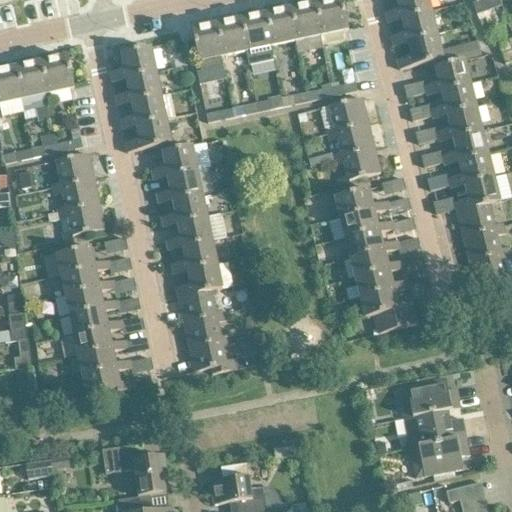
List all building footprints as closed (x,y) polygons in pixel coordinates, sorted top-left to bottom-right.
[(388,26),(403,22),(402,21),(432,14),(428,0),(397,0),(400,12),(386,16),(388,26)] [(342,1),(317,6),(323,37),(349,32),(342,1)] [(317,6),(292,12),(299,42),(323,37),(317,6)] [(292,12),(267,17),(274,48),(299,42),(292,12)] [(394,49),(408,45),(408,44),(438,37),(432,14),(402,21),(403,22),(406,36),(392,39),(394,49)] [(249,53),(246,54),(249,67),(259,65),(259,63),(273,60),(271,48),(274,48),(267,17),(243,22),(249,53)] [(224,58),(246,54),(249,53),(243,22),(218,27),(224,58)] [(224,58),(218,27),(192,33),(201,73),(227,68),(224,58)] [(403,71),(444,61),(443,60),(443,59),(443,58),(442,54),(441,52),(438,37),(408,44),(408,45),(412,59),(398,63),(400,72),(403,71)] [(477,43),(441,52),(442,54),(443,58),(443,59),(443,60),(444,61),(445,67),(465,62),(481,59),(477,43)] [(498,46),(502,56),(511,52),(511,50),(509,43),(498,46)] [(113,85),(127,82),(127,81),(157,75),(151,50),(122,56),(125,72),(111,75),(113,85)] [(511,52),(502,56),(506,66),(511,63),(511,52)] [(68,59),(42,65),(49,96),(74,90),(68,59)] [(185,60),(175,62),(176,70),(187,68),(185,60)] [(428,99),(442,95),(442,94),(471,87),(465,62),(445,67),(436,70),(440,86),(425,89),(428,99)] [(42,65),(18,70),(24,101),(21,102),(24,113),(48,108),(46,96),(49,96),(42,65)] [(24,101),(18,70),(0,74),(0,106),(21,102),(24,101)] [(118,108),(132,105),(132,104),(162,98),(157,75),(127,81),(127,82),(130,96),(116,99),(118,108)] [(344,88),(345,96),(358,94),(356,85),(344,88)] [(321,92),(306,96),(308,104),(333,99),(331,90),(330,87),(321,89),(321,92)] [(433,122),(448,118),(448,117),(477,110),(471,87),(442,94),(442,95),(445,109),(431,112),(433,122)] [(306,96),(293,98),(295,107),(308,104),(306,96)] [(123,132),(137,129),(137,128),(167,122),(162,98),(132,104),(132,105),(135,119),(121,122),(123,132)] [(281,101),(256,106),(258,115),(283,110),(281,101)] [(330,143),(338,141),(336,134),(368,126),(362,101),(322,111),(330,143)] [(258,115),(256,106),(244,109),(246,117),(258,115)] [(439,145),(454,142),(453,141),(483,133),(477,110),(448,117),(448,118),(451,132),(437,136),(439,145)] [(206,117),(208,125),(221,123),(219,114),(206,117)] [(306,115),(298,117),(299,124),(308,121),(306,115)] [(137,128),(137,129),(140,143),(126,146),(128,155),(172,146),(167,122),(137,128)] [(336,167),(344,165),(342,158),(374,151),(368,126),(336,134),(338,141),(342,155),(333,157),(336,167)] [(445,169),(460,165),(459,164),(489,156),(483,133),(453,141),(454,142),(457,155),(443,159),(445,169)] [(82,142),(69,145),(71,154),(84,152),(83,150),(82,142)] [(44,150),(45,155),(46,160),(58,157),(56,148),(44,150)] [(154,183),(168,180),(168,179),(198,173),(193,148),(163,154),(166,170),(152,173),(154,183)] [(342,158),(344,165),(348,179),(339,181),(342,191),(351,189),(349,183),(381,175),(374,151),(342,158)] [(18,166),(16,156),(4,158),(6,168),(18,166)] [(451,192),(465,188),(465,187),(494,180),(489,156),(459,164),(460,165),(463,179),(449,182),(451,192)] [(54,199),(62,198),(60,191),(94,183),(89,157),(55,164),(60,187),(51,189),(54,199)] [(159,206),(173,203),(173,202),(203,196),(198,173),(168,179),(168,180),(171,194),(157,197),(159,206)] [(455,205),(457,214),(489,207),(500,204),(494,180),(465,187),(465,188),(469,201),(455,205)] [(61,224),(67,222),(66,216),(100,208),(94,183),(60,191),(62,198),(65,211),(57,213),(59,221),(59,224),(61,224)] [(335,200),(340,220),(374,212),(375,216),(389,212),(387,205),(373,208),(369,191),(335,200)] [(164,230),(178,227),(178,226),(208,220),(203,196),(173,202),(173,203),(176,217),(162,220),(164,230)] [(457,214),(463,239),(495,231),(497,238),(505,236),(503,226),(494,228),(489,207),(457,214)] [(66,216),(67,222),(61,224),(64,238),(66,247),(74,245),(73,239),(105,232),(100,208),(66,216)] [(340,220),(345,240),(379,232),(380,236),(394,232),(392,225),(378,228),(375,216),(374,212),(340,220)] [(57,213),(49,215),(51,223),(59,221),(57,213)] [(213,243),(208,220),(178,226),(178,227),(181,241),(167,244),(169,253),(183,250),(183,249),(213,243)] [(463,239),(469,264),(501,256),(503,262),(511,260),(505,236),(497,238),(495,231),(463,239)] [(345,240),(350,260),(383,252),(384,256),(399,252),(397,245),(382,248),(380,236),(379,232),(345,240)] [(174,277),(188,274),(188,273),(218,267),(213,243),(183,249),(183,250),(186,264),(172,267),(174,277)] [(57,256),(62,278),(95,270),(96,275),(111,271),(109,264),(95,267),(91,250),(57,256)] [(350,260),(355,280),(388,271),(389,275),(403,272),(401,264),(387,268),(384,256),(383,252),(350,260)] [(501,256),(469,264),(476,289),(492,285),(493,290),(511,285),(511,275),(507,276),(503,262),(501,256)] [(177,291),(179,300),(211,293),(223,291),(218,267),(188,273),(188,274),(191,287),(177,291)] [(62,278),(66,298),(100,291),(100,294),(115,291),(113,284),(99,287),(96,275),(95,270),(62,278)] [(357,288),(360,300),(393,292),(393,295),(408,292),(406,284),(392,288),(389,275),(388,271),(355,280),(348,281),(350,289),(357,288)] [(66,298),(70,318),(104,311),(105,314),(119,311),(117,304),(103,307),(100,294),(100,291),(66,298)] [(393,292),(360,300),(366,320),(374,318),(379,337),(416,327),(411,304),(396,308),(393,295),(393,292)] [(179,300),(184,325),(216,318),(218,325),(226,323),(224,313),(216,315),(211,293),(179,300)] [(7,300),(8,316),(23,314),(21,298),(7,300)] [(70,318),(74,338),(108,330),(109,334),(123,331),(122,324),(107,327),(105,314),(104,311),(70,318)] [(23,314),(8,316),(12,344),(18,343),(27,343),(23,314)] [(184,325),(189,349),(222,343),(223,349),(231,348),(229,338),(221,339),(218,325),(216,318),(184,325)] [(74,338),(78,358),(112,350),(113,354),(128,351),(126,344),(111,347),(109,334),(108,330),(74,338)] [(29,354),(27,343),(18,343),(19,355),(29,354)] [(222,343),(189,349),(195,375),(211,371),(212,377),(236,372),(234,362),(226,364),(223,349),(222,343)] [(78,358),(83,378),(116,370),(117,374),(132,371),(130,364),(116,366),(113,354),(112,350),(78,358)] [(29,354),(19,355),(20,359),(14,360),(15,371),(31,369),(29,354)] [(116,370),(83,378),(87,398),(117,392),(118,395),(136,391),(134,384),(120,386),(117,374),(116,370)] [(402,409),(405,422),(413,420),(448,413),(460,411),(457,392),(448,393),(446,382),(407,389),(411,407),(402,409)] [(408,439),(411,452),(466,441),(462,421),(450,423),(448,413),(413,420),(417,437),(408,439)] [(466,441),(411,452),(416,481),(463,472),(461,460),(470,458),(466,441)] [(386,444),(377,445),(379,454),(387,452),(386,444)] [(137,500),(151,498),(166,496),(164,482),(168,481),(164,458),(145,460),(142,447),(102,452),(106,476),(133,472),(137,500)] [(274,452),(275,461),(299,458),(298,448),(274,452)] [(50,460),(51,463),(52,472),(70,469),(68,457),(50,460)] [(52,472),(51,463),(26,466),(28,482),(53,479),(52,472)] [(235,511),(262,511),(266,511),(267,511),(288,508),(288,507),(270,489),(251,492),(247,466),(221,470),(223,482),(211,484),(215,508),(235,505),(235,511)] [(455,491),(458,503),(484,497),(481,485),(462,489),(455,491)] [(448,506),(458,503),(455,491),(445,493),(448,506)] [(408,499),(410,508),(422,506),(419,496),(408,499)] [(458,503),(460,511),(472,511),(486,508),(484,497),(458,503)] [(151,498),(137,500),(117,503),(117,511),(172,511),(172,510),(154,511),(148,511),(146,499),(152,499),(151,498)]
